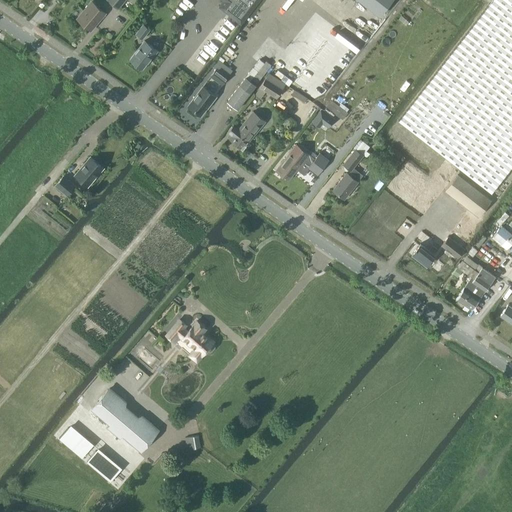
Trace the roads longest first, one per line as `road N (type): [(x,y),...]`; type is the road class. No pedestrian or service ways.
road 1 (tertiary): [(511,370),(0,21)]
road 2 (unknown): [(207,162),(0,409)]
road 3 (unknown): [(333,249),(179,424),(162,426),(115,381)]
